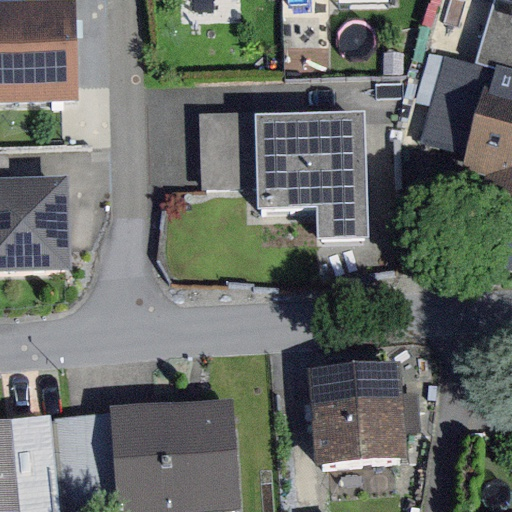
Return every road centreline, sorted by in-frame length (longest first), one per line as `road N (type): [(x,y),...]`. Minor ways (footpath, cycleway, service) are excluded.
road 1 (residential): [(142,327),(511,318)]
road 2 (residential): [(142,327),(137,0)]
road 3 (residential): [(0,341),(142,327)]
